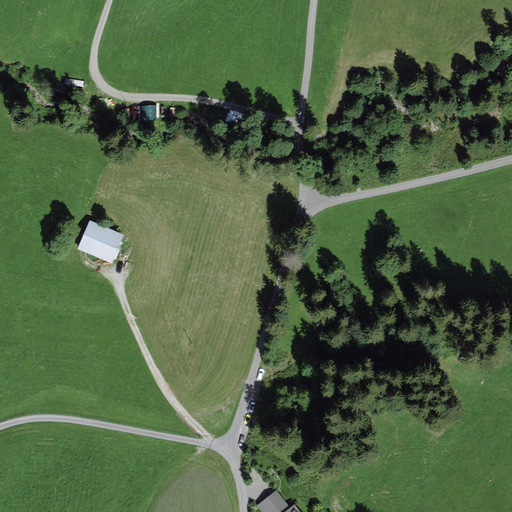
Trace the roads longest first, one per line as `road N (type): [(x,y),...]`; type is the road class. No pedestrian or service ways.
road 1 (residential): [(244,511),(233,435),(304,205),(511,159)]
road 2 (track): [(233,449),(51,418),(0,428)]
road 3 (track): [(110,272),(156,378),(211,444)]
